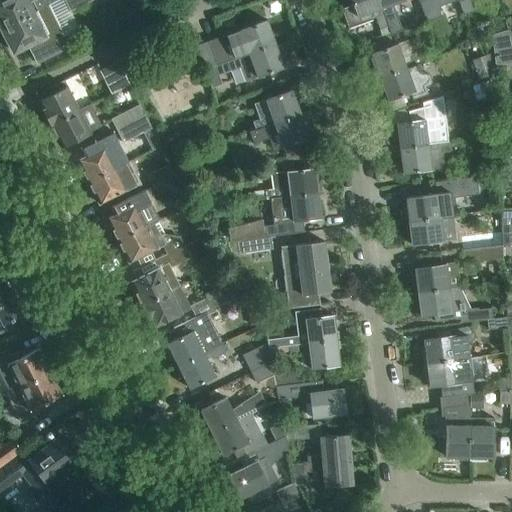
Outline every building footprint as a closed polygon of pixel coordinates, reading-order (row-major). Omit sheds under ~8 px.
[(0,0),(0,24),(2,28),(49,4),(54,1),(53,0),(0,0)] [(64,0),(70,11),(91,0),(64,0)] [(351,0),(353,4),(342,8),(349,28),(374,18),(379,30),(380,29),(388,26),(378,0),(351,0)] [(390,33),(402,28),(393,4),(404,0),(378,0),(388,26),(390,33)] [(418,0),(421,6),(426,21),(439,16),(439,6),(456,0),(418,0)] [(457,0),(458,2),(463,14),(476,10),(471,0),(457,0)] [(62,50),(57,39),(64,36),(49,4),(2,28),(7,39),(6,42),(9,48),(12,49),(14,52),(28,45),(37,62),(62,50)] [(227,34),(207,41),(214,58),(216,65),(227,61),(227,60),(230,59),(230,60),(275,44),(267,20),(240,29),(241,31),(227,35),(227,34)] [(404,61),(397,43),(371,53),(379,77),(425,60),(422,52),(408,57),(409,59),(404,61)] [(230,60),(227,61),(231,71),(240,67),(245,81),(257,77),(265,74),(284,67),(275,44),(236,58),(230,60)] [(487,54),(472,60),(479,80),(495,74),(487,54)] [(379,77),(388,100),(409,92),(412,100),(429,94),(426,87),(431,86),(433,81),(430,73),(425,71),(421,73),(418,64),(425,62),(425,60),(379,77)] [(130,85),(118,61),(99,71),(111,94),(130,85)] [(227,61),(216,65),(220,74),(231,71),(227,61)] [(491,80),(479,83),(483,101),(491,98),(491,80)] [(39,101),(50,124),(91,104),(79,109),(68,87),(39,101)] [(292,90),(273,97),(252,104),(258,119),(251,121),(254,130),(249,132),(250,132),(301,114),(292,90)] [(411,121),(397,123),(400,148),(448,142),(446,127),(445,127),(442,102),(441,99),(407,106),(411,121)] [(91,104),(50,124),(46,127),(47,128),(47,131),(50,138),(53,139),(58,150),(91,133),(91,132),(102,126),(91,104)] [(117,130),(146,116),(139,104),(111,119),(117,130)] [(301,114),(250,132),(254,143),(268,138),(273,151),(282,147),(291,144),(309,137),(301,114)] [(146,116),(117,130),(123,143),(152,128),(146,116)] [(450,142),(448,142),(400,148),(403,173),(431,169),(432,170),(445,168),(443,151),(452,150),(450,142)] [(83,171),(82,174),(85,178),(87,179),(88,182),(117,167),(128,161),(119,143),(108,148),(106,145),(77,160),(83,171)] [(272,189),(253,191),(254,200),(266,198),(266,199),(271,198),(318,193),(315,167),(302,169),(303,155),(279,159),(281,172),(270,173),(272,189)] [(172,169),(175,174),(181,186),(182,188),(201,182),(191,159),(172,169)] [(484,174),(499,172),(497,159),(482,161),(484,174)] [(117,167),(88,182),(89,184),(89,187),(91,191),(94,192),(99,204),(117,195),(128,189),(139,184),(128,161),(117,167)] [(511,161),(500,161),(500,166),(500,173),(511,173),(511,161)] [(175,174),(172,169),(170,164),(147,175),(153,186),(175,174)] [(511,173),(500,173),(501,188),(511,188),(511,173)] [(417,189),(418,195),(406,197),(409,221),(453,215),(456,215),(454,197),(478,194),(475,176),(434,182),(435,187),(417,189)] [(115,214),(107,218),(112,230),(112,232),(114,237),(117,238),(118,240),(147,226),(154,222),(160,219),(145,190),(111,207),(115,214)] [(265,216),(233,225),(234,240),(266,235),(304,231),(303,220),(321,218),(318,193),(271,198),(272,206),(274,224),(265,225),(265,216)] [(178,210),(190,204),(186,197),(174,203),(178,210)] [(190,204),(178,210),(182,218),(194,212),(190,204)] [(503,244),(511,244),(511,207),(500,208),(501,245),(503,244)] [(453,215),(409,221),(412,245),(456,239),(453,215)] [(147,226),(118,240),(119,243),(118,245),(121,250),(123,251),(129,262),(147,253),(158,248),(165,244),(161,236),(166,233),(165,231),(160,234),(154,222),(147,226)] [(460,250),(486,247),(485,232),(458,236),(460,250)] [(239,254),(273,249),(271,236),(237,241),(239,254)] [(319,305),(318,293),(330,291),(324,241),(280,246),(288,308),(319,305)] [(503,244),(501,245),(486,247),(460,250),(461,250),(463,263),(503,258),(503,255),(504,255),(503,244)] [(136,278),(130,282),(141,305),(180,286),(173,272),(171,268),(179,263),(191,258),(185,245),(163,255),(132,270),(136,278)] [(435,265),(415,268),(418,292),(459,286),(456,263),(445,264),(435,265)] [(220,266),(212,270),(217,279),(225,275),(220,266)] [(2,274),(0,274),(0,326),(3,325),(4,326),(23,316),(2,274)] [(256,274),(227,277),(236,295),(256,286),(256,274)] [(206,299),(190,307),(191,309),(195,317),(205,312),(234,297),(234,298),(237,297),(236,295),(227,277),(229,282),(204,295),(206,299)] [(180,286),(141,305),(153,328),(171,319),(182,313),(191,309),(190,307),(180,286)] [(470,308),(459,286),(418,292),(421,315),(432,314),(435,321),(460,318),(460,322),(487,319),(492,318),(491,307),(478,308),(478,307),(470,308)] [(320,308),(294,311),(297,335),(267,339),(267,342),(267,343),(268,348),(288,346),(336,340),(333,315),(322,316),(320,308)] [(178,338),(167,343),(178,366),(221,345),(217,337),(205,312),(195,317),(173,327),(178,338)] [(506,316),(492,318),(487,319),(488,330),(508,327),(509,316),(506,316)] [(427,363),(469,357),(469,354),(470,354),(468,343),(470,342),(472,341),(474,339),(475,337),(475,335),(475,332),(474,331),(473,329),(471,327),(469,326),(467,326),(464,326),(449,330),(436,332),(436,333),(440,332),(441,337),(424,339),(427,363)] [(336,340),(288,346),(289,354),(303,352),(304,356),(310,355),(311,368),(320,367),(339,365),(336,340)] [(270,361),(268,348),(267,343),(242,355),(250,371),(270,361)] [(190,388),(214,376),(206,359),(211,357),(212,358),(225,352),(221,345),(178,366),(190,388)] [(8,349),(0,352),(0,372),(9,391),(7,392),(7,393),(51,371),(39,348),(23,356),(20,350),(11,355),(8,349)] [(470,357),(427,363),(430,387),(444,385),(445,396),(466,394),(474,393),(473,382),(472,379),(484,378),(481,356),(470,357)] [(273,375),(270,361),(250,371),(256,383),(273,375)] [(298,369),(275,372),(277,386),(300,383),(298,369)] [(62,394),(51,371),(7,393),(22,422),(49,409),(46,402),(62,394)] [(510,390),(510,377),(499,377),(499,390),(510,390)] [(301,390),(298,391),(299,395),(300,395),(301,403),(311,402),(313,418),(346,414),(342,388),(323,391),(322,380),(300,383),(301,390)] [(300,383),(277,386),(277,387),(278,398),(299,395),(298,391),(301,390),(300,383)] [(510,403),(510,390),(499,390),(499,403),(510,403)] [(469,417),(467,404),(466,394),(445,396),(439,397),(441,416),(445,416),(446,426),(445,456),(469,457),(470,426),(469,417)] [(218,401),(200,410),(212,433),(254,412),(249,403),(247,399),(235,407),(236,410),(237,412),(233,414),(225,398),(218,401)] [(254,412),(212,433),(223,455),(241,446),(242,446),(246,454),(254,450),(263,445),(269,442),(254,412)] [(493,457),(494,417),(469,417),(470,426),(469,457),(493,457)] [(283,427),(285,434),(286,440),(310,438),(310,442),(318,445),(321,444),(322,455),(307,456),(307,462),(302,462),(302,463),(350,459),(348,434),(321,436),(319,424),(283,427)] [(245,467),(227,476),(238,499),(247,494),(252,503),(263,497),(273,492),(268,484),(277,480),(270,466),(281,456),(287,453),(286,440),(285,434),(263,445),(268,455),(256,461),(245,467)] [(0,466),(0,490),(23,474),(50,511),(79,491),(67,474),(75,468),(65,455),(72,450),(71,449),(62,437),(31,460),(23,450),(22,451),(0,466)] [(0,466),(22,451),(13,438),(0,447),(0,466)] [(290,464),(294,481),(294,482),(297,487),(307,481),(306,472),(323,471),(324,487),(352,484),(350,459),(302,463),(290,464)] [(297,487),(294,482),(276,491),(282,504),(301,495),(297,487)]
